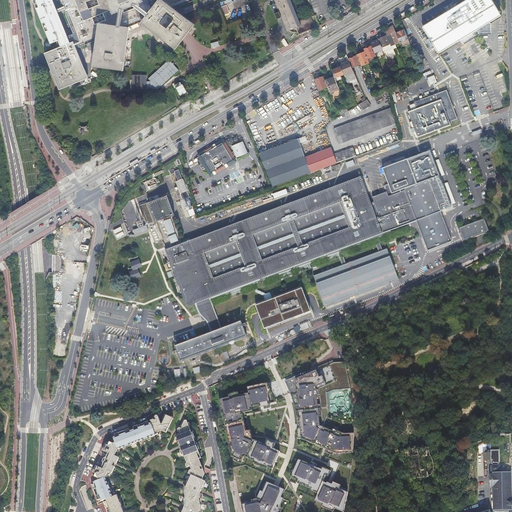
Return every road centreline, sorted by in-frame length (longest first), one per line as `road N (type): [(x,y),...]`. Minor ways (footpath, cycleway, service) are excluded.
road 1 (primary): [(0,83),(20,189),(29,377)]
road 2 (primary): [(291,76),(87,197)]
road 3 (residential): [(87,197),(100,226),(60,400),(42,412)]
road 4 (residential): [(87,197),(37,124),(20,0)]
road 5 (residential): [(82,511),(77,479),(97,435),(200,387)]
road 6 (residential): [(340,321),(511,236)]
road 7 (unknown): [(321,330),(341,362),(353,437),(346,453),(322,456)]
road 8 (residential): [(340,321),(200,387)]
road 9 (primary): [(415,0),(291,76)]
road 10 (residential): [(291,76),(281,59),(378,0)]
road 11 (residential): [(200,387),(226,511)]
road 12 (track): [(482,324),(369,367)]
